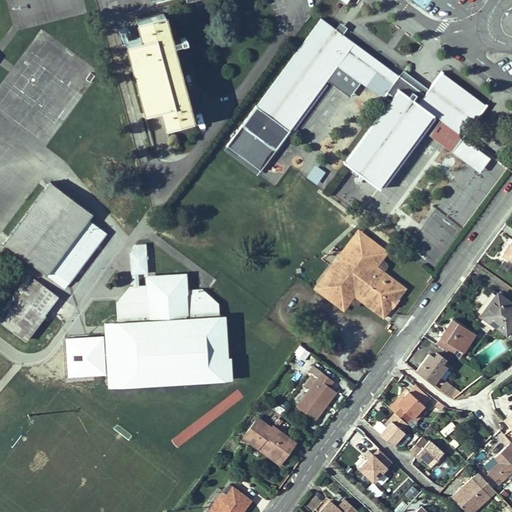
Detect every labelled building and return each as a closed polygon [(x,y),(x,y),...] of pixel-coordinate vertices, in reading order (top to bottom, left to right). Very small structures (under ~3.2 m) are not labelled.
[(165,127),(192,120),(164,14),(137,21),(141,40),(126,44),(144,113),(160,109),(165,127)] [(390,101),(344,162),(358,172),(378,187),(433,115),(440,120),(463,137),(486,105),(441,72),(436,79),(418,103),(399,89),(394,96),(387,92),(399,76),(351,40),(342,34),(339,38),(332,33),(336,29),(322,18),(227,146),(260,170),(338,65),(382,98),(384,96),(390,101)] [(332,33),(339,38),(342,34),(336,29),(332,33)] [(428,136),(451,153),(463,137),(440,120),(428,136)] [(490,157),(463,137),(451,153),(478,173),(490,157)] [(314,163),(305,176),(316,183),(324,170),(314,163)] [(50,182),(3,243),(47,275),(51,269),(68,282),(106,232),(88,219),(92,214),(50,182)] [(379,314),(387,304),(391,308),(393,309),(400,299),(398,298),(394,295),(402,285),(387,274),(385,276),(382,274),(386,267),(387,266),(387,264),(387,263),(386,262),(382,258),(387,251),(364,234),(363,236),(358,233),(343,253),(341,252),(331,266),(332,267),(317,287),(321,290),(320,292),(344,310),(349,303),(350,304),(354,305),(356,306),(357,305),(358,304),(362,299),(369,304),(368,306),(379,314)] [(511,238),(501,255),(511,262),(511,238)] [(136,245),(131,253),(132,286),(130,286),(117,302),(118,323),(105,323),(108,389),(234,380),(232,358),(230,358),(227,316),(220,316),(219,303),(203,289),(189,290),(187,273),(148,275),(147,244),(136,245)] [(36,280),(3,323),(25,340),(58,296),(36,280)] [(402,285),(394,295),(398,298),(406,288),(402,285)] [(511,326),(511,303),(497,293),(480,315),(506,335),(511,326)] [(391,308),(387,304),(379,314),(384,317),(391,308)] [(458,324),(452,319),(436,345),(460,359),(472,341),(464,334),(458,324)] [(475,335),(458,324),(464,334),(472,341),(475,335)] [(298,345),(293,357),(304,361),(308,349),(298,345)] [(415,371),(432,384),(446,366),(441,362),(444,357),(437,352),(434,357),(428,354),(415,371)] [(322,372),(318,378),(321,380),(311,393),(308,391),(296,407),(314,420),(336,391),(329,385),(333,380),(322,372)] [(311,393),(321,380),(318,378),(311,373),(302,386),(308,391),(311,393)] [(460,383),(453,378),(449,385),(455,390),(460,383)] [(407,390),(408,391),(423,405),(424,406),(430,399),(413,384),(407,390)] [(423,405),(408,391),(396,404),(394,402),(389,408),(393,412),(400,417),(405,412),(412,418),(423,405)] [(275,423),(279,417),(281,415),(276,411),(270,419),(275,423)] [(400,417),(393,412),(387,418),(390,421),(385,426),(379,433),(391,445),(402,432),(400,430),(406,423),(400,417)] [(406,423),(412,418),(405,412),(400,417),(406,423)] [(243,437),(257,447),(261,442),(283,458),(295,442),(283,433),(272,424),(270,426),(257,417),(243,437)] [(416,452),(423,458),(431,464),(443,449),(429,438),(427,440),(421,435),(420,436),(408,450),(415,455),(416,452)] [(283,458),(261,442),(257,447),(279,463),(283,458)] [(355,466),(373,481),(391,459),(373,444),(355,466)] [(497,484),(511,470),(511,454),(505,446),(494,457),(499,463),(487,473),(497,484)] [(440,466),(446,458),(440,453),(434,461),(440,466)] [(232,468),(224,462),(222,466),(229,471),(232,468)] [(380,488),(389,476),(381,471),(373,483),(380,488)] [(487,483),(477,472),(472,477),(482,488),(487,483)] [(472,477),(450,496),(461,508),(464,511),(472,511),(490,496),(482,488),(472,477)] [(232,487),(212,511),(240,511),(249,500),(232,487)] [(450,496),(445,502),(454,511),(456,511),(461,508),(450,496)] [(315,509),(318,511),(319,511),(330,500),(326,497),(315,509)] [(336,506),(330,500),(319,511),(355,511),(358,510),(344,497),(336,506)] [(493,511),(511,511),(511,509),(506,502),(493,511)]
